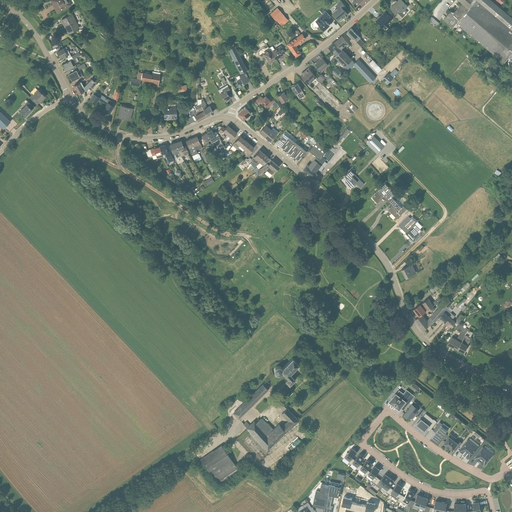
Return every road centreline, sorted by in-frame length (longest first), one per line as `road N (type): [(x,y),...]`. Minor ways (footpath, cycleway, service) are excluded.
road 1 (unclassified): [(511,389),(435,351),(412,325),(380,254),(315,187),(228,118)]
road 2 (residential): [(487,493),(418,486),(363,441),(390,414),(490,479)]
road 3 (unclassified): [(228,118),(374,0)]
road 4 (unclassified): [(228,118),(171,136),(132,137),(94,122),(69,97)]
